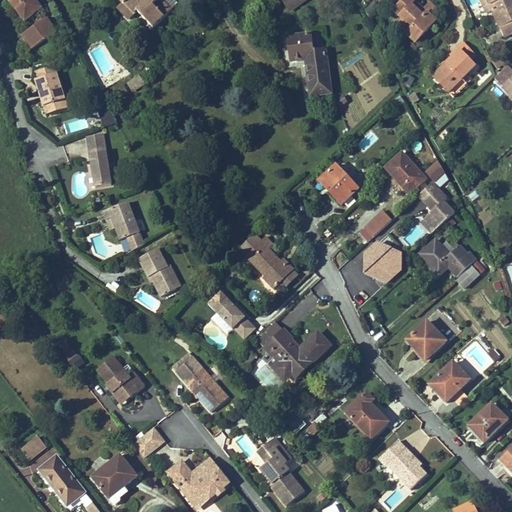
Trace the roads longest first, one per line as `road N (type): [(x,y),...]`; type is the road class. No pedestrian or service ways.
road 1 (residential): [(310,224),(369,355),(511,504)]
road 2 (unknown): [(34,150),(70,245),(119,269)]
